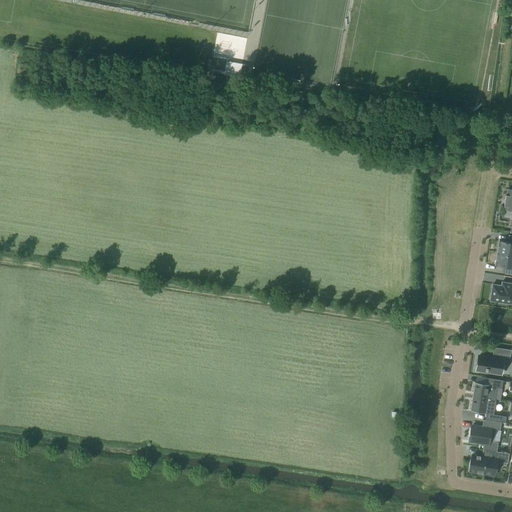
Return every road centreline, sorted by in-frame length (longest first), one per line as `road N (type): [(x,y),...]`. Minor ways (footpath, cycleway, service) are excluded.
road 1 (track): [(511,338),(0,258)]
road 2 (residential): [(478,228),(448,413),(451,478),(511,493)]
